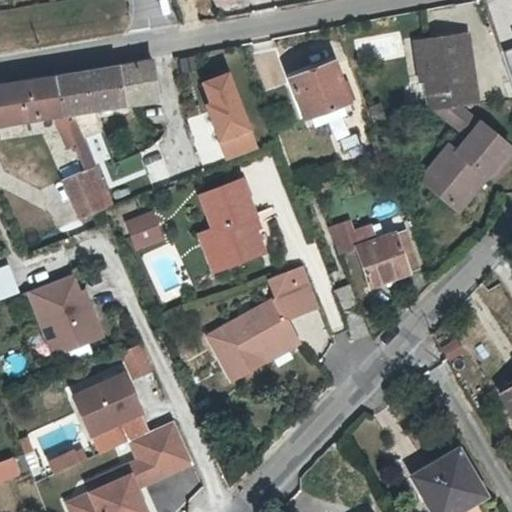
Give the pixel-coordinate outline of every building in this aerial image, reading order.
[(413,40),(418,79),(426,77),(431,111),(481,103),(471,31),(413,40)] [(511,47),(502,51),(511,79),(511,47)] [(155,62),(121,68),(129,104),(162,98),(155,62)] [(345,86),(336,64),(290,81),(306,121),(312,119),(343,107),(352,104),(345,86)] [(121,68),(59,78),(66,115),(75,113),(129,104),(121,68)] [(232,74),(203,84),(210,105),(206,107),(226,161),(260,149),(232,74)] [(418,79),(407,80),(413,113),(431,111),(426,77),(418,79)] [(66,115),(59,78),(0,87),(0,121),(1,125),(1,126),(18,123),(40,119),(57,117),(66,115)] [(382,102),(368,107),(373,122),(387,118),(382,102)] [(343,107),(312,119),(316,130),(348,118),(343,107)] [(462,128),(451,141),(458,148),(481,120),(468,109),(444,111),(462,128)] [(118,206),(75,113),(66,115),(107,209),(118,206)] [(107,209),(66,115),(57,117),(82,172),(64,177),(80,220),(107,209)] [(478,172),(484,176),(486,173),(493,179),(511,156),(511,149),(509,147),(510,145),(481,120),(458,148),(451,141),(420,177),(450,204),(478,172)] [(323,172),(314,176),(318,184),(326,181),(323,172)] [(456,209),(484,176),(478,172),(450,204),(456,209)] [(271,259),(263,235),(260,224),(264,222),(253,188),(214,201),(225,236),(221,237),(233,272),(271,259)] [(154,214),(127,223),(137,251),(163,242),(154,214)] [(268,233),(264,222),(260,224),(263,235),(268,233)] [(342,255),(357,250),(375,242),(370,229),(359,234),(355,223),(334,231),(342,255)] [(410,274),(409,273),(406,263),(415,259),(405,232),(357,250),(372,288),(410,274)] [(233,272),(221,237),(211,240),(223,275),(233,272)] [(419,269),(415,259),(406,263),(409,273),(419,269)] [(309,274),(298,277),(312,317),(322,313),(309,274)] [(262,357),(297,341),(289,325),(312,317),(298,277),(277,284),(282,299),(281,304),(279,308),(212,339),(234,383),(267,367),(262,357)] [(80,283),(28,305),(54,365),(106,343),(80,283)] [(371,334),(353,285),(343,289),(337,291),(353,337),(354,340),(371,334)] [(458,339),(441,349),(450,365),(467,355),(458,339)] [(302,351),(297,341),(262,357),(267,367),(302,351)] [(154,369),(143,342),(123,350),(134,377),(154,369)] [(75,397),(93,435),(143,412),(126,374),(75,397)] [(511,384),(502,390),(511,408),(511,384)] [(93,435),(101,454),(131,441),(152,431),(143,412),(93,435)] [(131,441),(140,461),(87,484),(91,493),(68,503),(72,511),(147,511),(145,507),(136,511),(132,501),(140,496),(137,490),(139,487),(166,475),(153,446),(181,434),(175,421),(155,430),(152,431),(131,441)] [(153,446),(166,475),(194,463),(181,434),(153,446)] [(27,438),(19,441),(23,451),(25,456),(32,453),(27,438)] [(462,442),(411,472),(434,511),(462,511),(493,494),(462,442)] [(76,454),(80,464),(87,460),(83,451),(76,454)] [(53,476),(80,464),(76,455),(75,452),(48,465),(53,476)] [(9,456),(0,459),(0,475),(15,470),(9,456)] [(136,511),(145,507),(140,496),(132,501),(136,511)]
